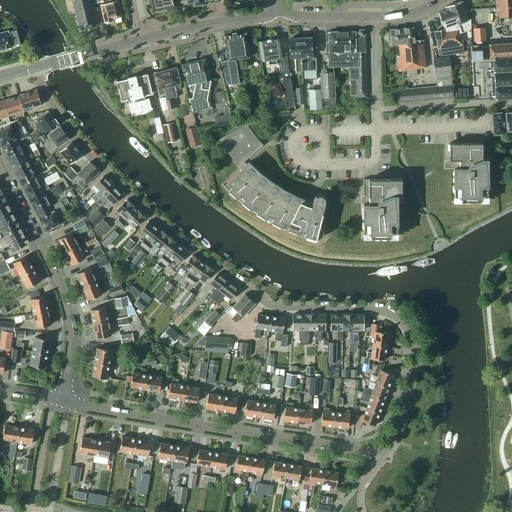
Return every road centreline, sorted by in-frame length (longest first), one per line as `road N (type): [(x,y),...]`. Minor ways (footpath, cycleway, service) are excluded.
road 1 (residential): [(383,453),(411,373),(411,336),(398,318),(369,309),(284,308),(246,290),(98,162),(56,114),(31,69)]
road 2 (residential): [(383,453),(61,400)]
road 3 (residential): [(61,400),(69,317),(0,167)]
road 4 (residential): [(375,162),(372,16)]
road 5 (tertiary): [(139,40),(279,15)]
